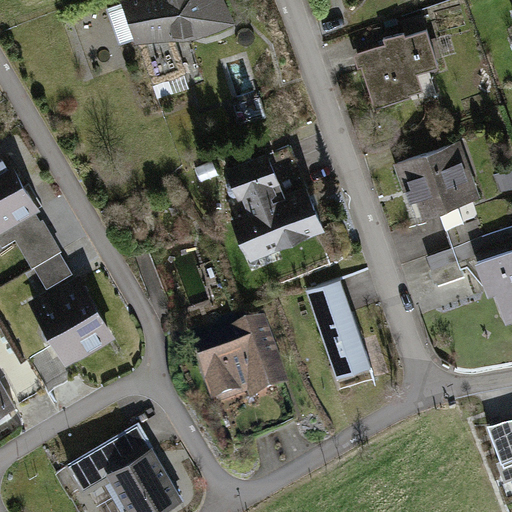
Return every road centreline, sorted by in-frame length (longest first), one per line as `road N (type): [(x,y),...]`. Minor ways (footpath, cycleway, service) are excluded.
road 1 (residential): [(425,395),(289,0)]
road 2 (residential): [(425,395),(271,482),(235,493),(222,486),(151,373)]
road 3 (residential): [(151,373),(157,350),(148,321),(0,67)]
road 4 (residential): [(151,373),(0,460)]
